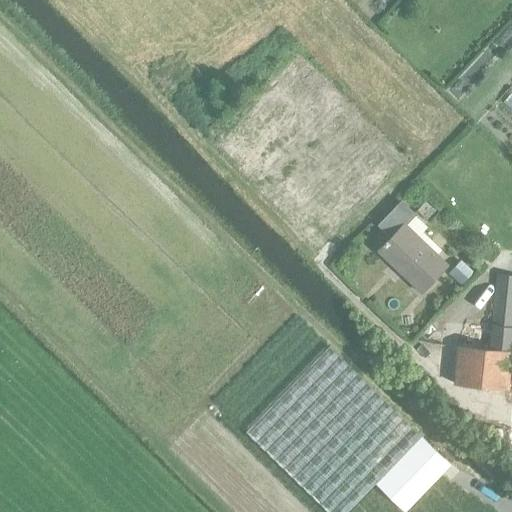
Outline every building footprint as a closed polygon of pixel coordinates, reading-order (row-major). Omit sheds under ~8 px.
[(208,143),(318,250),(409,158),(300,50),(208,143)] [(378,252),(422,292),(447,264),(404,224),(413,214),(400,202),(378,225),(391,237),(378,252)] [(511,275),(497,274),(490,348),(458,346),(454,382),(508,388),(511,349),(511,345),(511,275)] [(402,330),(416,327),(414,312),(399,314),(402,330)] [(328,511),(347,511),(375,483),(404,511),(450,464),(421,436),(329,346),(246,432),(328,511)]
